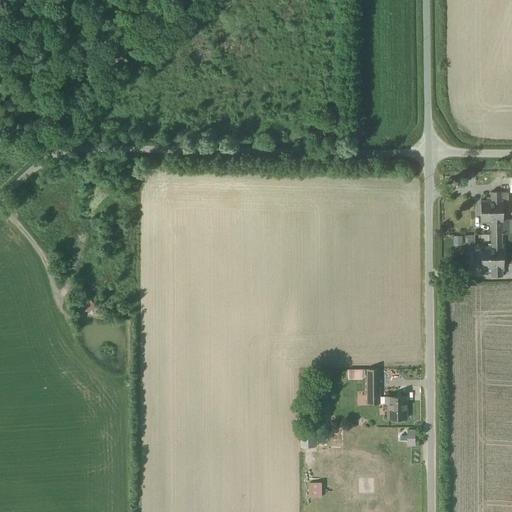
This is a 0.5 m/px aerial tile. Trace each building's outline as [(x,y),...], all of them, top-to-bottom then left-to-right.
[(492,234),(502,234),(510,234),(510,221),(504,221),(503,201),(508,201),(508,192),(502,192),(491,192),(491,200),(481,200),(481,221),(492,221),(492,234)] [(502,234),(492,234),(492,247),(481,247),(482,268),(492,268),(492,276),(503,276),(502,268),(504,268),(504,247),(502,247),(502,234)] [(368,403),(380,403),(380,396),(380,369),(368,369),(368,403)] [(407,418),(407,396),(380,396),(380,403),(388,403),(389,419),(407,418)] [(300,428),(301,447),(316,447),(315,428),(300,428)]
